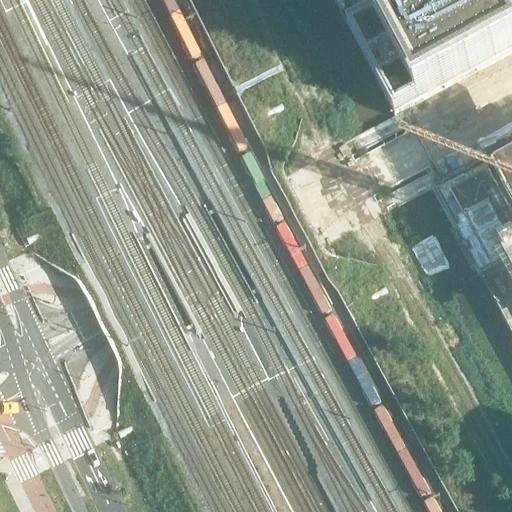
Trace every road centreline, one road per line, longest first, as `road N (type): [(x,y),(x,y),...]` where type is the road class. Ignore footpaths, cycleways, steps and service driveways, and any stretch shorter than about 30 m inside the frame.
road 1 (tertiary): [(511,89),(31,333)]
road 2 (tertiary): [(47,375),(360,195),(511,118)]
road 3 (secondary): [(112,511),(47,375)]
road 4 (secondary): [(19,389),(80,511)]
